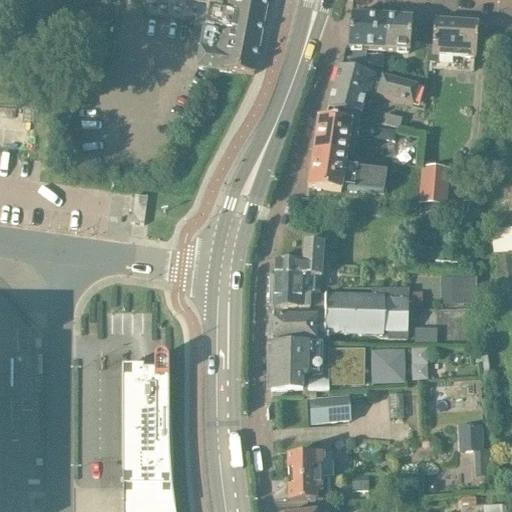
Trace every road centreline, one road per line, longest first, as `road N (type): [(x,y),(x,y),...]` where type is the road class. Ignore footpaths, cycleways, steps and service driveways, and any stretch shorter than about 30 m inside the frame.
road 1 (tertiary): [(232,511),(222,419),(224,271)]
road 2 (tertiary): [(224,271),(240,206),(300,57)]
road 3 (unclassified): [(224,271),(0,246)]
